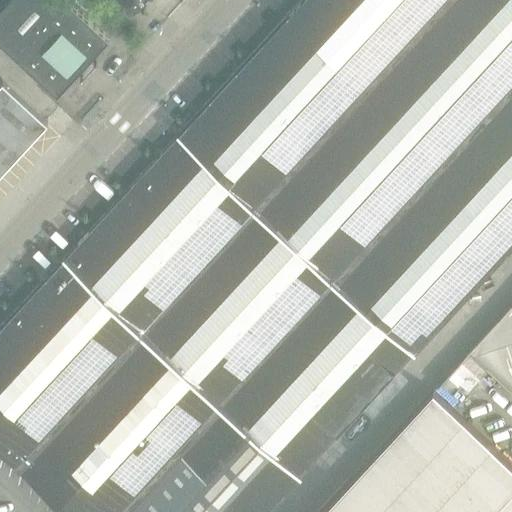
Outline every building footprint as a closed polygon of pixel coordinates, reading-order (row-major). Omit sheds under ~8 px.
[(394,371),(511,242),(511,0),(300,0),(0,325),(0,447),(70,511),(264,511),(346,423),(358,434),(406,382),(394,371)] [(109,37),(68,0),(11,0),(0,12),(0,40),(57,93),(109,37)] [(142,0),(122,0),(133,10),(142,0)] [(0,172),(48,121),(3,80),(0,83),(0,172)] [(511,511),(511,462),(433,389),(319,511),(511,511)]
